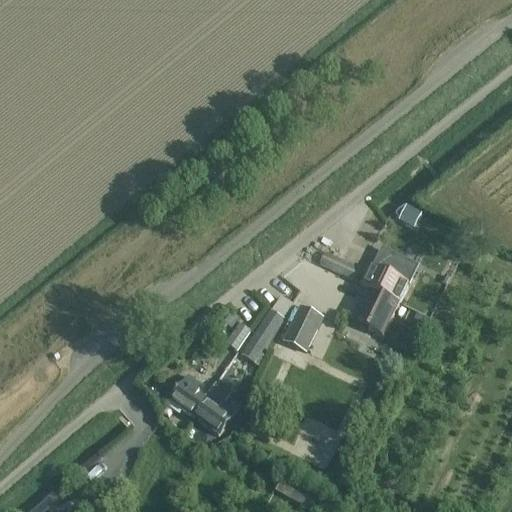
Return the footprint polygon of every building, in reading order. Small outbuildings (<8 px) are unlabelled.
[(358,273),(325,257),(320,268),(353,284),(358,273)] [(361,289),(367,292),(400,307),(409,288),(370,270),(361,289)] [(369,334),(384,341),(400,307),(367,292),(357,313),(362,315),(359,322),(371,328),(369,334)] [(301,311),(285,345),(308,356),(324,322),(301,311)] [(266,324),(253,344),(242,359),(254,367),(282,324),(271,316),(266,324)] [(416,316),(406,339),(414,343),(425,320),(416,316)] [(237,354),(251,334),(240,326),(226,346),(237,354)] [(170,404),(195,421),(207,403),(205,402),(210,394),(189,379),(170,404)] [(211,394),(210,394),(205,402),(207,403),(195,421),(219,438),(236,413),(224,405),(230,396),(216,386),(211,394)] [(313,495),(298,487),(290,501),(305,509),(313,495)]
